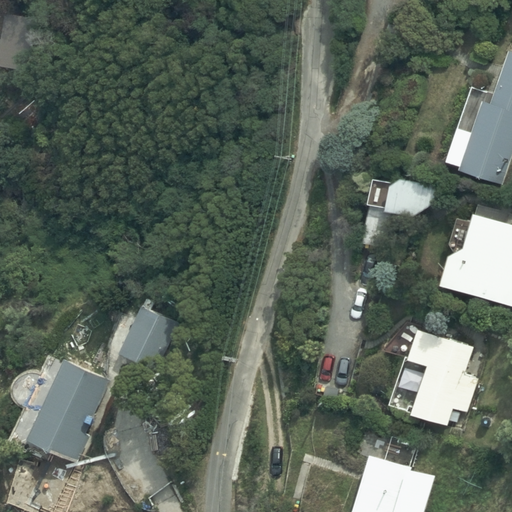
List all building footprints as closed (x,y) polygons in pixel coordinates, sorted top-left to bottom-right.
[(450,162),(467,168),(465,172),(506,186),(511,170),(511,66),(501,96),(477,87),(450,162)] [(375,180),(370,204),(414,214),(438,202),(441,184),(403,177),(394,184),(375,180)] [(389,214),(372,210),(365,241),(381,245),(389,214)] [(511,220),(476,211),(465,251),(450,257),(442,288),(511,306),(511,220)] [(159,305),(151,301),(122,359),(151,373),(174,324),(154,315),(159,305)] [(395,408),(420,416),(418,422),(452,432),(458,413),(469,416),(480,380),(470,377),(479,349),(454,341),(452,346),(425,337),(418,363),(410,360),(395,408)] [(118,387),(69,365),(32,446),(53,455),(47,470),(74,482),(118,387)] [(415,473),(415,471),(375,460),(361,511),(431,511),(440,479),(415,473)]
